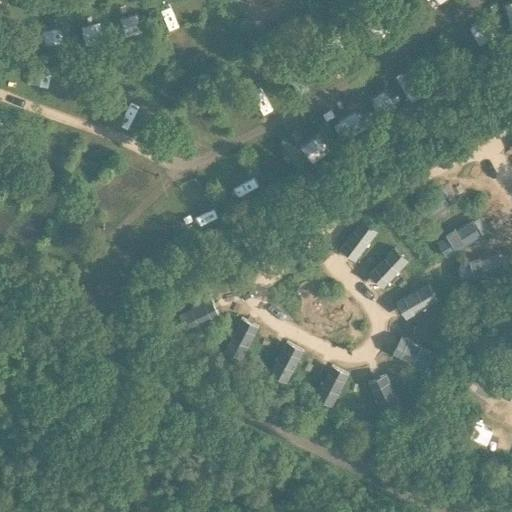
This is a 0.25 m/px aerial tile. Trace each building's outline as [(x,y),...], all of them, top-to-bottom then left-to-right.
[(179,0),(178,0),(159,11),(170,31),(190,20),(179,0)] [(188,41),(176,55),(187,66),(200,52),(188,41)] [(256,84),(278,78),(271,55),(250,61),(256,84)] [(124,110),(137,118),(146,105),(133,97),(124,110)] [(337,114),(348,130),(364,119),(354,103),(337,114)] [(321,136),(309,142),(317,160),(329,154),(321,136)] [(99,165),(106,145),(88,139),(81,159),(99,165)] [(129,200),(100,183),(90,200),(119,217),(129,200)] [(0,211),(0,235),(4,238),(14,219),(0,211)] [(30,215),(17,240),(32,248),(45,223),(30,215)] [(453,244),(442,249),(445,255),(481,236),(473,220),(447,233),(453,244)] [(471,272),(491,269),(489,257),(470,260),(471,272)] [(88,280),(109,299),(121,287),(100,267),(88,280)] [(396,300),(406,318),(439,300),(429,282),(396,300)] [(212,297),(187,310),(196,327),(221,314),(212,297)] [(245,352),(260,325),(243,316),(228,343),(245,352)] [(290,379),(306,348),(286,338),(270,370),(290,379)] [(399,338),(393,356),(428,368),(434,349),(399,338)] [(333,405),(350,372),(332,363),(315,396),(333,405)] [(387,373),(369,380),(378,402),(396,395),(387,373)]
